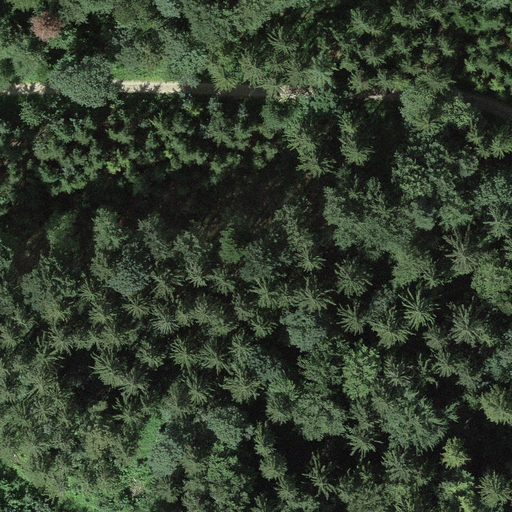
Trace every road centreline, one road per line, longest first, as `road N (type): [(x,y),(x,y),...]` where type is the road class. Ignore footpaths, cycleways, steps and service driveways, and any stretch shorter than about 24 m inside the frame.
road 1 (track): [(0,85),(224,92),(324,86),(426,95),(511,114)]
road 2 (track): [(114,85),(241,19),(329,0)]
